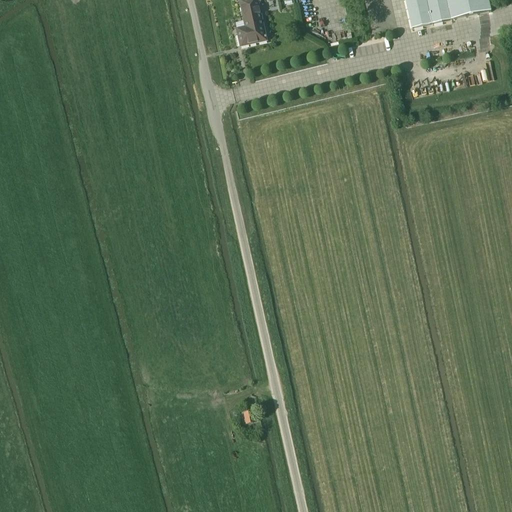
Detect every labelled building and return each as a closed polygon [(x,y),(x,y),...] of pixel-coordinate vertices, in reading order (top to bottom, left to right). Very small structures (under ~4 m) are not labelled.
[(245,0),(240,1),(243,18),(261,14),(259,2),(265,0),(264,0),(245,0)] [(406,0),(413,30),(492,13),(488,0),(406,0)] [(267,42),(261,14),(243,18),(245,28),(241,29),(242,36),(238,36),(241,48),(267,42)] [(454,100),(458,95),(452,91),(449,96),(454,100)] [(253,412),(244,414),(246,425),(256,423),(253,412)]
